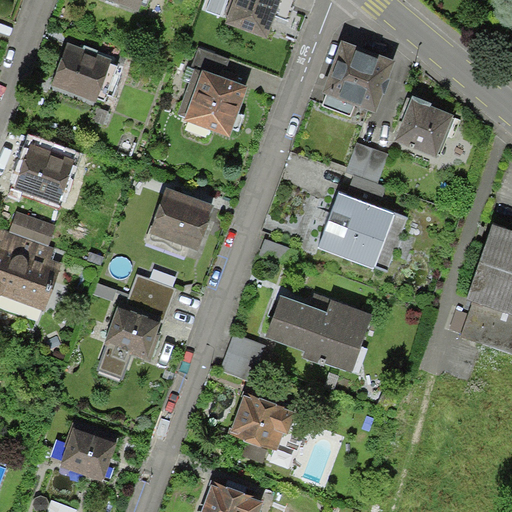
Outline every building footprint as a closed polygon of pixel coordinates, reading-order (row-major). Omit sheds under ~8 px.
[(233,0),(228,16),(259,27),(264,11),(285,18),(291,0),(233,0)] [(355,99),(372,105),(388,60),(341,43),(319,103),(349,114),(355,99)] [(105,98),(117,64),(68,47),(56,80),(105,98)] [(238,85),(202,73),(187,116),(191,117),(185,132),(206,139),(211,124),(223,128),(238,85)] [(396,136),(439,153),(453,117),(410,100),(396,136)] [(375,180),(386,153),(357,141),(346,169),(375,180)] [(27,148),(15,182),(51,195),(56,182),(66,185),(71,170),(61,167),(64,161),(27,148)] [(168,190),(153,234),(196,248),(211,205),(168,190)] [(373,264),(393,212),(338,192),(318,244),(373,264)] [(7,230),(47,244),(53,226),(14,212),(7,230)] [(511,227),(487,220),(462,297),(511,313),(511,227)] [(47,263),(52,251),(0,232),(0,289),(1,288),(45,304),(58,267),(47,263)] [(296,250),(262,238),(257,253),(290,266),(296,250)] [(175,288),(134,272),(121,307),(156,320),(162,322),(175,288)] [(370,313),(327,297),(322,312),(273,294),(260,330),(309,348),(306,354),(353,372),(363,345),(359,343),(370,313)] [(141,358),(156,320),(121,307),(118,306),(104,344),(141,358)] [(262,344),(234,334),(221,369),(249,380),(262,344)] [(242,394),(230,425),(276,442),(287,411),(242,394)] [(98,477),(112,441),(72,425),(58,462),(98,477)] [(209,483),(198,511),(252,511),(257,500),(209,483)] [(73,511),(75,507),(49,497),(43,511),(73,511)]
